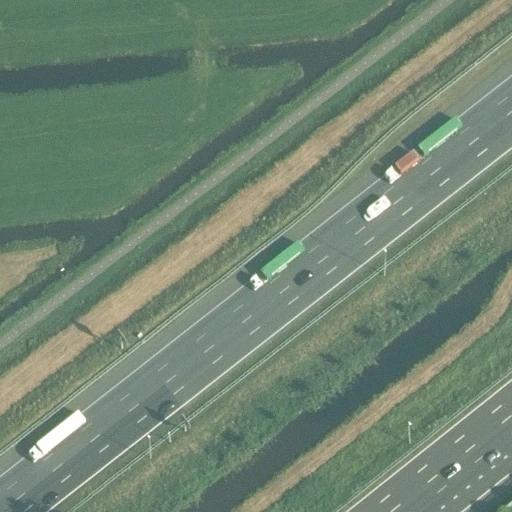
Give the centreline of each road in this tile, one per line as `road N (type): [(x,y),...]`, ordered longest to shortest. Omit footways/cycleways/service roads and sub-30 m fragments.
road 1 (motorway): [(511,112),(1,511)]
road 2 (motorway): [(392,511),(511,416)]
